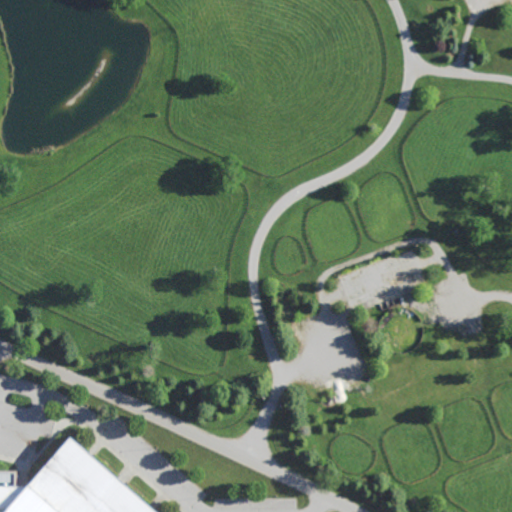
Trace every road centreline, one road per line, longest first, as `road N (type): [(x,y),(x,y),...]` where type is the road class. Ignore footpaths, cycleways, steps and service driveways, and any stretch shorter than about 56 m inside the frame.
road 1 (residential): [(0,347),(353,511)]
road 2 (residential): [(323,495),(307,511),(176,490),(87,414),(0,380)]
